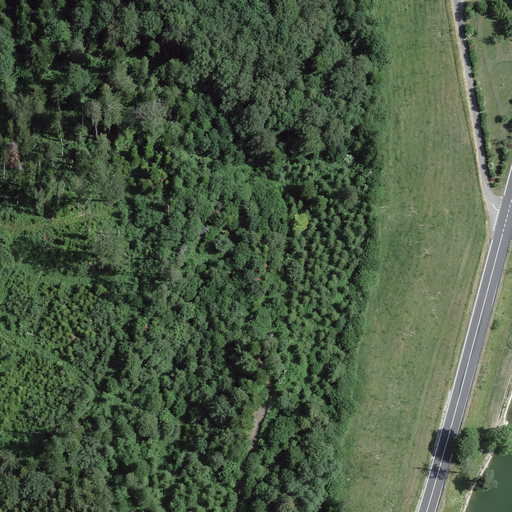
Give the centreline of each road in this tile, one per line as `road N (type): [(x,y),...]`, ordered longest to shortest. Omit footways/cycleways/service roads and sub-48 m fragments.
road 1 (secondary): [(425,511),(503,226)]
road 2 (unclassified): [(503,226),(485,189),(454,0)]
